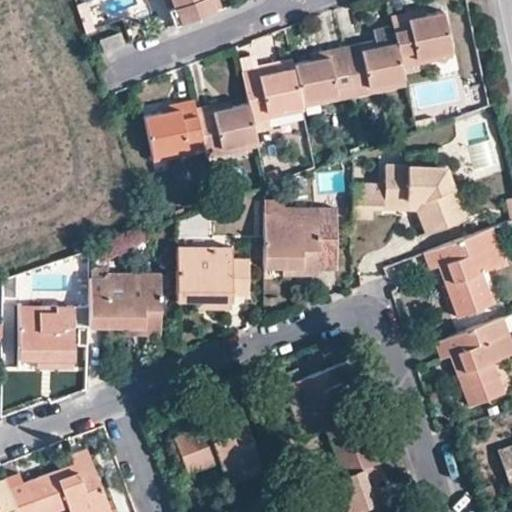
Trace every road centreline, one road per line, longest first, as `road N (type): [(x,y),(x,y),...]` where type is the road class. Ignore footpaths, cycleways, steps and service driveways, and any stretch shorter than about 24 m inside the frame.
road 1 (residential): [(112,402),(347,314),(366,317),(383,336),(442,511)]
road 2 (residential): [(105,71),(284,0)]
